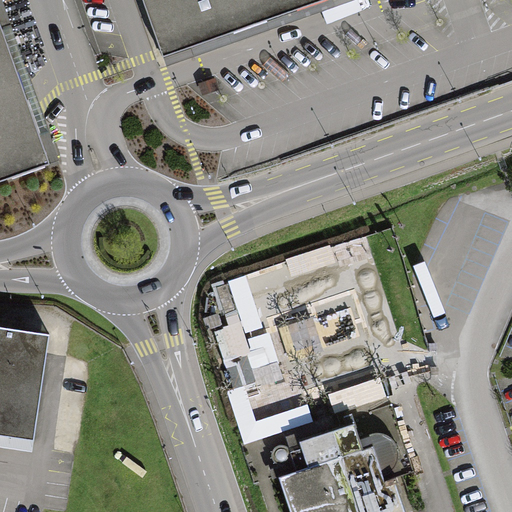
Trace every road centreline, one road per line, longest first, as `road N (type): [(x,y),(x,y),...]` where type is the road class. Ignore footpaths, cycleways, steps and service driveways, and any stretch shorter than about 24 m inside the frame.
road 1 (primary): [(511,110),(183,226)]
road 2 (residential): [(144,298),(217,511)]
road 3 (primary): [(183,226),(154,188),(106,183),(76,204),(67,257)]
